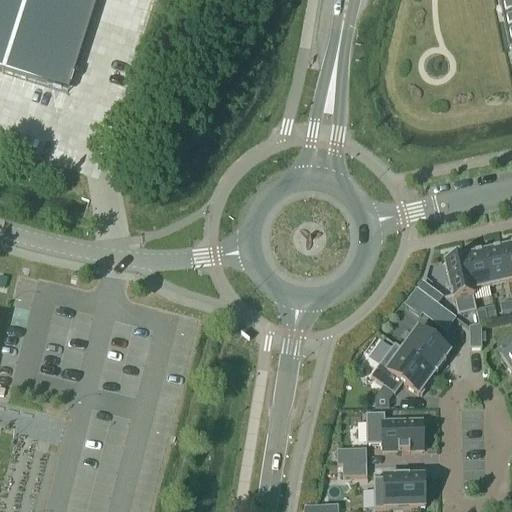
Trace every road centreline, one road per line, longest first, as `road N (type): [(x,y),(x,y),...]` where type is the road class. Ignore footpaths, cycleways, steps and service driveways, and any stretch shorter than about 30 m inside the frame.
road 1 (unclassified): [(0,232),(144,263),(248,252)]
road 2 (tertiary): [(265,511),(298,300)]
road 3 (residential): [(499,440),(499,414),(486,394),(471,391),(448,405),(447,507)]
road 4 (tertiary): [(338,187),(340,79),(354,0)]
road 5 (tertiary): [(339,0),(294,181)]
road 6 (residential): [(367,224),(511,192)]
road 7 (tertiary): [(298,300),(320,300),(349,285),(367,257),(367,224)]
